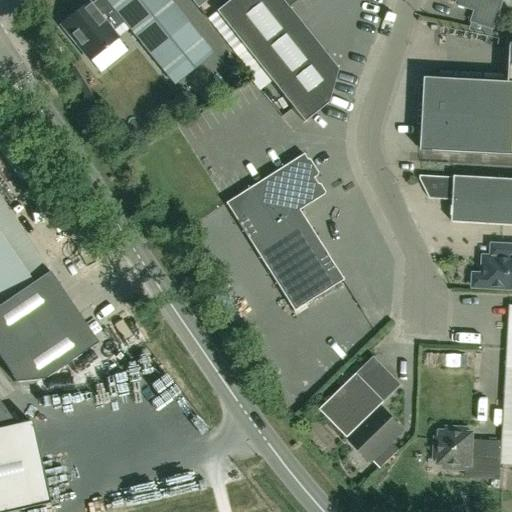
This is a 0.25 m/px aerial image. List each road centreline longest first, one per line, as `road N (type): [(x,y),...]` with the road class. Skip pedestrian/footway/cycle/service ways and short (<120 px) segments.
road 1 (secondary): [(321,511),(232,396),(0,45)]
road 2 (unclassified): [(415,332),(419,262),(371,161),(367,125),(408,0)]
